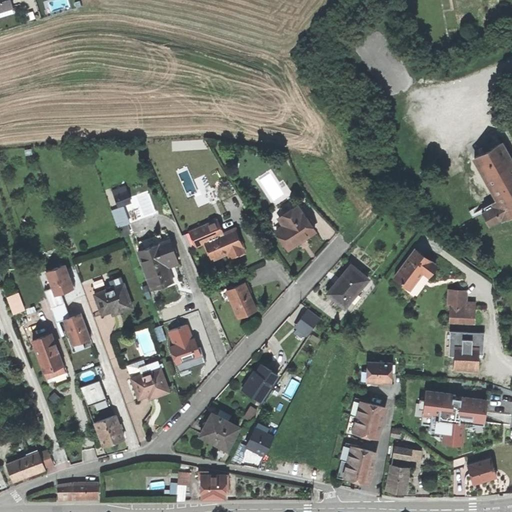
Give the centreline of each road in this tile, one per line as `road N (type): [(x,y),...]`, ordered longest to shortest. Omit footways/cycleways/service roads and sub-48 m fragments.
road 1 (residential): [(153,453),(342,245)]
road 2 (unknown): [(137,456),(66,246)]
road 3 (residential): [(335,508),(319,485),(153,453)]
road 4 (unknown): [(58,477),(0,302)]
road 5 (residential): [(153,453),(58,477),(0,505)]
road 6 (secondary): [(335,508),(493,508)]
road 7 (secondary): [(204,511),(335,508)]
road 8 (unknown): [(511,367),(496,351),(478,287),(448,259)]
